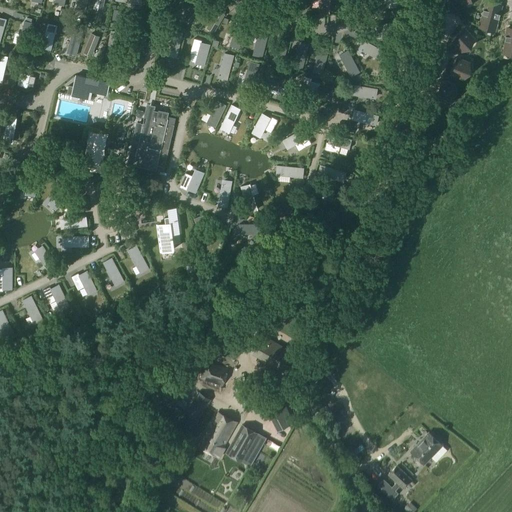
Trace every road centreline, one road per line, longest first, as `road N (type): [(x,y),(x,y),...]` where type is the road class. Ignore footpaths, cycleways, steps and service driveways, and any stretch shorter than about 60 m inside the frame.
road 1 (track): [(364,205),(311,400),(373,511)]
road 2 (track): [(235,372),(314,244),(364,205)]
road 3 (track): [(375,193),(511,90)]
